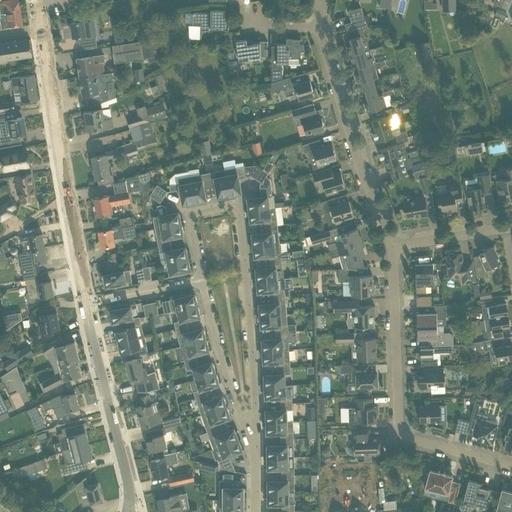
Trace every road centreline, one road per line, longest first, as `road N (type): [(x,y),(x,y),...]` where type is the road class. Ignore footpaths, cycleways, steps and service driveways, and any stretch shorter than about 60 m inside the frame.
road 1 (residential): [(253,448),(238,209),(190,218),(201,281)]
road 2 (tertiary): [(86,304),(36,0)]
road 3 (residential): [(511,468),(405,436),(393,247)]
road 4 (residential): [(393,247),(320,29)]
road 5 (tertiary): [(132,506),(86,304)]
road 6 (residential): [(201,281),(253,448)]
